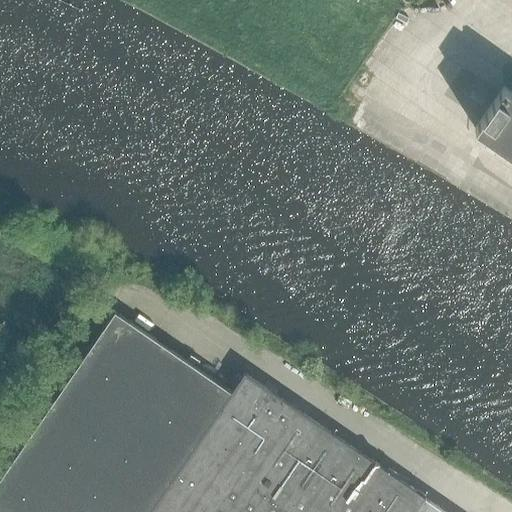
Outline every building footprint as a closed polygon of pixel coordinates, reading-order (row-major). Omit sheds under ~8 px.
[(511,92),(503,87),(474,129),(511,155),(511,92)] [(83,273),(0,234),(0,315),(51,340),(83,273)] [(113,312),(0,476),(0,511),(147,511),(192,449),(230,393),(113,312)] [(0,319),(0,374),(22,385),(44,341),(0,319)] [(445,511),(244,373),(230,393),(192,449),(147,511),(445,511)]
